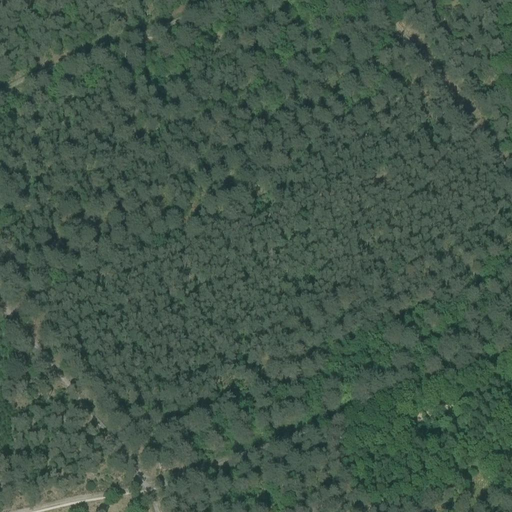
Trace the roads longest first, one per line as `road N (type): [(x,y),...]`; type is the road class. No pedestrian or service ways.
road 1 (track): [(145,486),(511,358)]
road 2 (track): [(0,91),(223,0)]
road 3 (track): [(145,486),(8,309)]
road 4 (track): [(481,137),(375,0)]
road 5 (track): [(21,511),(145,486)]
